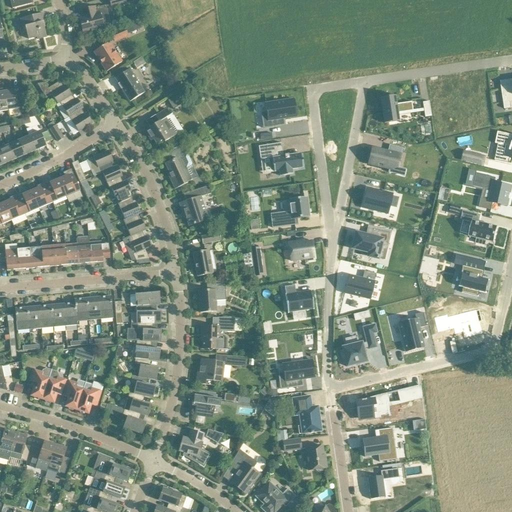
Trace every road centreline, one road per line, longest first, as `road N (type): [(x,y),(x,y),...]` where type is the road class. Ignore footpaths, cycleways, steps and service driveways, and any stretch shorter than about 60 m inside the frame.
road 1 (residential): [(511,268),(496,336),(483,352),(329,389)]
road 2 (residential): [(153,461),(178,363),(176,273)]
road 3 (residential): [(363,81),(313,93),(328,217),(338,220)]
road 4 (residential): [(0,288),(176,273)]
road 5 (residential): [(329,389),(338,220)]
road 6 (residential): [(153,461),(0,407)]
road 7 (residential): [(176,273),(161,207),(116,124)]
road 8 (residential): [(363,81),(511,59)]
road 9 (residential): [(338,220),(363,81)]
road 10 (residential): [(0,185),(116,124)]
road 11 (residential): [(346,511),(329,389)]
